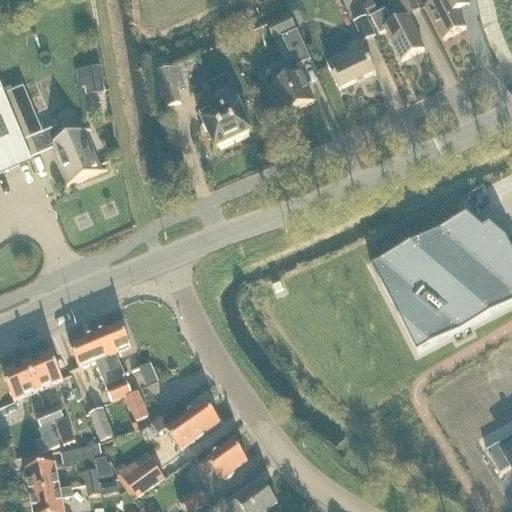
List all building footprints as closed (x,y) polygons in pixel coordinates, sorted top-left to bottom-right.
[(418,13),(411,0),(396,0),(406,19),(418,13)] [(465,31),(457,15),(469,9),(464,0),(435,0),(438,3),(426,10),(443,43),(465,31)] [(361,8),(368,21),(378,15),(371,3),(361,8)] [(386,35),(401,64),(424,53),(406,19),(392,27),(385,13),(370,20),(379,38),(386,35)] [(288,17),(266,28),(272,43),(295,32),(288,17)] [(374,39),(365,19),(354,25),(362,44),(374,39)] [(283,58),(289,71),(263,83),(273,105),(277,104),(284,119),(313,106),(296,68),(309,62),(296,33),(282,40),(289,55),(283,58)] [(326,67),(339,94),(375,77),(363,51),(362,51),(359,45),(347,51),(350,57),(326,67)] [(104,96),(100,70),(75,74),(78,92),(84,91),(85,99),(104,96)] [(180,105),(172,71),(158,74),(166,109),(180,105)] [(218,107),(199,117),(215,152),(251,135),(225,79),(207,88),(212,99),(214,98),(218,107)] [(0,173),(30,161),(29,158),(3,98),(0,89),(0,173)] [(22,90),(3,98),(29,158),(50,149),(67,189),(107,173),(107,171),(102,174),(85,134),(90,132),(90,131),(67,140),(62,127),(42,136),(22,90)] [(464,221),(371,269),(417,357),(511,307),(511,272),(508,265),(511,263),(511,241),(499,248),(490,230),(473,239),(464,221)] [(126,385),(123,379),(124,378),(115,356),(130,349),(121,327),(96,337),(121,399),(124,398),(135,425),(149,419),(138,394),(131,397),(130,395),(126,385)] [(95,365),(111,403),(121,399),(96,337),(69,348),(79,371),(95,365)] [(26,366),(38,394),(63,383),(51,356),(26,366)] [(26,366),(2,377),(13,404),(38,394),(26,366)] [(141,379),(153,384),(156,382),(150,368),(138,373),(141,379)] [(181,408),(152,429),(158,438),(165,433),(180,454),(220,426),(205,405),(187,417),(181,408)] [(58,411),(47,416),(52,428),(63,424),(58,411)] [(103,411),(89,417),(100,446),(114,440),(103,411)] [(40,433),(52,428),(47,416),(35,420),(40,433)] [(74,445),(66,423),(55,427),(63,450),(74,445)] [(511,439),(486,455),(500,479),(511,473),(511,474),(511,439)] [(233,444),(198,468),(205,478),(213,472),(220,483),(221,482),(223,484),(233,477),(231,475),(247,464),(233,444)] [(83,452),(61,457),(63,467),(64,469),(94,462),(99,484),(113,481),(110,467),(106,468),(104,457),(101,457),(99,448),(83,452)] [(151,464),(123,484),(136,503),(164,483),(151,464)] [(54,467),(25,473),(30,499),(59,493),(54,467)] [(99,486),(96,473),(84,475),(86,488),(99,486)] [(267,511),(277,505),(262,485),(235,503),(226,509),(228,511),(267,511)] [(99,486),(86,488),(88,501),(101,498),(101,497),(99,486)] [(101,489),(103,500),(118,497),(116,486),(101,489)] [(199,511),(208,506),(197,491),(178,505),(183,511),(199,511)] [(59,493),(30,499),(33,511),(62,511),(61,504),(73,502),(71,492),(59,494),(59,493)]
